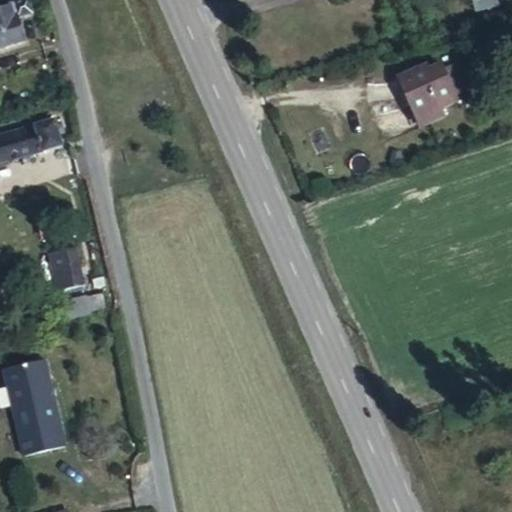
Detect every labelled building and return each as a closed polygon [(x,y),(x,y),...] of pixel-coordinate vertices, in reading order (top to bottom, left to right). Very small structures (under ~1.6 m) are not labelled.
[(470,0),(474,12),(498,5),(496,0),(470,0)] [(12,41),(41,34),(30,18),(0,27),(0,66),(15,62),(12,41)] [(396,84),(407,79),(405,73),(396,51),(392,43),(380,47),(378,41),(348,54),(371,107),(398,94),(396,84)] [(415,43),(396,51),(405,73),(424,66),(415,43)] [(51,126),(0,147),(0,179),(62,152),(51,126)] [(76,257),(52,265),(62,296),(87,289),(76,257)] [(45,363),(3,373),(20,456),(64,445),(45,363)]
